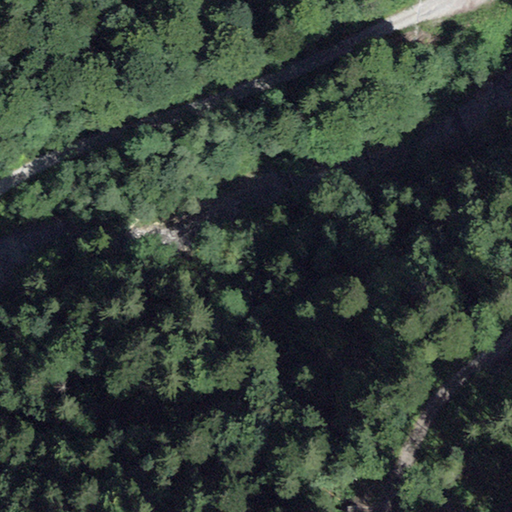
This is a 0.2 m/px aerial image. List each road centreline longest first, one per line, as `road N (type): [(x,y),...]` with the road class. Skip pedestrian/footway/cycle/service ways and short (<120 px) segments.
road 1 (track): [(0,190),(47,157),(219,101),(463,0)]
road 2 (track): [(382,511),(451,386),(511,344)]
